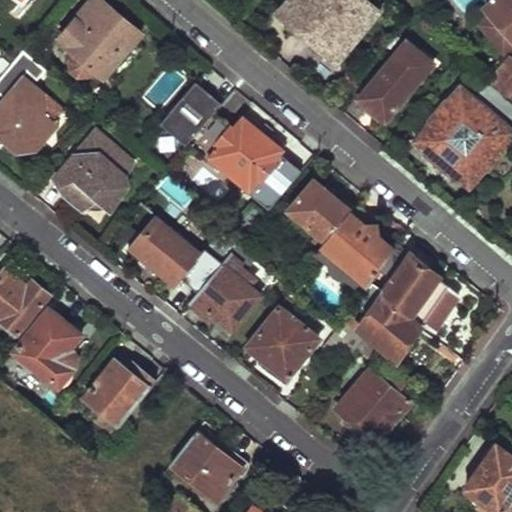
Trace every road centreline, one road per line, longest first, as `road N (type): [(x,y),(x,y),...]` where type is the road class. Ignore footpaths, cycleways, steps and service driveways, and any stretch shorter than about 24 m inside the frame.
road 1 (residential): [(380,511),(0,200)]
road 2 (residential): [(511,285),(170,0)]
road 3 (residential): [(385,511),(511,332)]
